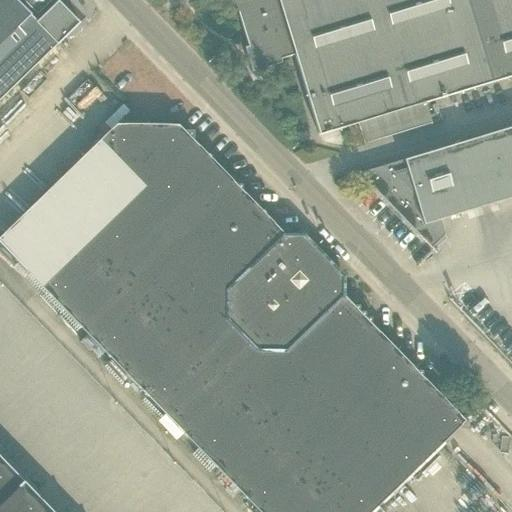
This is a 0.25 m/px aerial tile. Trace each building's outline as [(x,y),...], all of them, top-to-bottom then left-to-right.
[(0,0),(0,99),(78,23),(56,1),(48,10),(45,6),(50,1),(48,0),(22,0),(22,1),(27,6),(23,9),(14,0),(0,0)] [(511,0),(233,0),(247,46),(244,48),(251,72),(282,63),(284,60),(294,55),(318,136),(356,124),(362,145),(430,124),(424,104),(511,76),(511,0)] [(357,171),(355,172),(435,253),(437,252),(431,247),(437,242),(443,236),(438,220),(511,197),(511,124),(358,173),(357,171)] [(183,131),(177,126),(115,125),(99,141),(144,187),(40,287),(258,511),(370,511),(464,421),(421,377),(421,371),(415,371),(370,324),(370,318),(364,318),(364,312),(358,312),(358,306),(352,306),(328,281),(328,271),(315,271),(308,263),(308,251),(298,250),(241,191),(241,185),(235,185),(192,141),(193,141),(193,131),(183,131)] [(0,511),(50,511),(39,500),(0,460),(0,511)]
